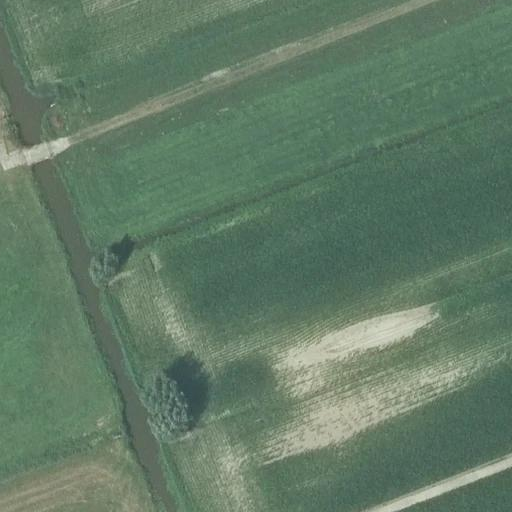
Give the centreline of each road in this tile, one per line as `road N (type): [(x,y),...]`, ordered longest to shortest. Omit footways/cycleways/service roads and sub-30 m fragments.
road 1 (track): [(0,150),(6,164),(427,0)]
road 2 (track): [(511,463),(386,511)]
